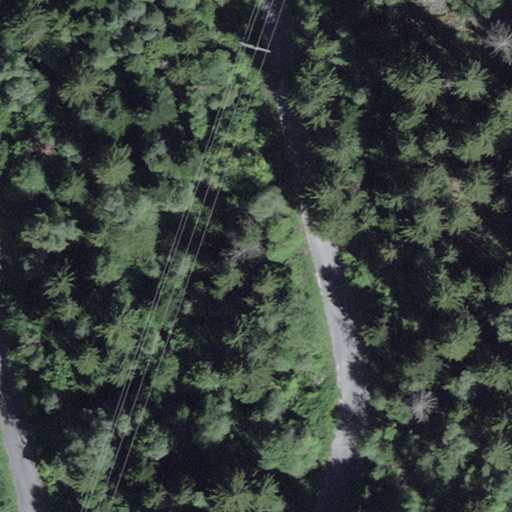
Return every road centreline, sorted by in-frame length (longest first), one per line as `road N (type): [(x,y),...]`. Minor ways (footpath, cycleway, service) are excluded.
road 1 (unclassified): [(320,511),(346,450),(353,400),(271,0)]
road 2 (unclassified): [(0,370),(32,511)]
